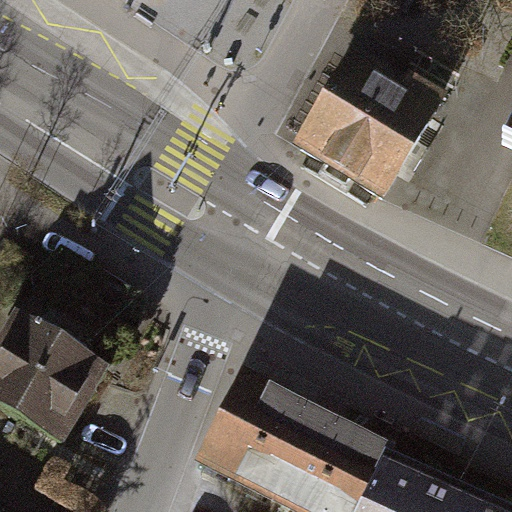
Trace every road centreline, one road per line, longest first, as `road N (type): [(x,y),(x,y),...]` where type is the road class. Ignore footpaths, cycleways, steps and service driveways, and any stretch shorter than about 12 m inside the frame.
road 1 (residential): [(246,234),(141,511)]
road 2 (primary): [(511,366),(246,234)]
road 3 (primary): [(212,216),(0,78)]
road 4 (residential): [(212,216),(316,0)]
